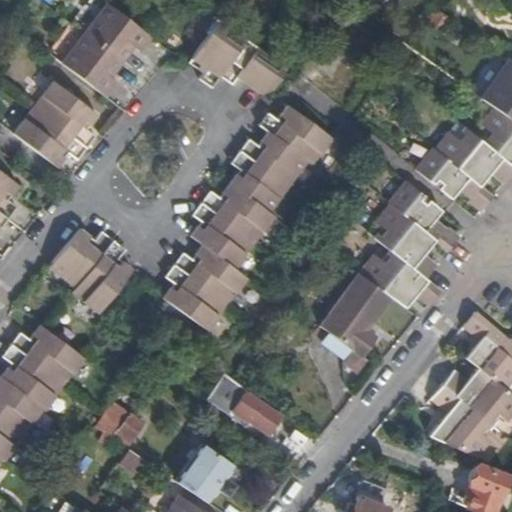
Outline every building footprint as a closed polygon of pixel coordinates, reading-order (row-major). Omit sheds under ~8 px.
[(89,0),(69,26),(121,66),(133,50),(140,55),(151,40),(106,5),(103,10),(89,0)] [(451,24),(436,14),(427,27),(442,38),(451,24)] [(286,72),(260,54),(223,28),(218,23),(208,37),(210,38),(193,63),(202,69),(203,69),(206,66),(210,69),(204,77),(200,83),(213,92),(221,81),(233,89),(238,81),(263,99),(272,93),(286,72)] [(121,66),(69,26),(50,53),(63,63),(60,67),(105,102),(117,86),(110,81),(121,66)] [(511,124),(511,67),(509,65),(481,103),(495,112),(511,124)] [(203,69),(202,69),(199,73),(204,77),(210,69),(206,66),(203,69)] [(52,84),(33,110),(85,151),(94,139),(79,128),(83,124),(88,128),(96,118),(52,84)] [(171,293),(163,303),(164,304),(208,336),(247,282),(235,274),(273,220),(269,217),(306,165),(311,168),(330,141),(286,109),(284,111),(278,120),(283,123),(280,128),(266,118),(257,131),(265,137),(259,145),(264,149),(261,153),(247,144),(229,167),(243,178),(240,182),(235,179),(221,197),(226,201),(223,206),(209,196),(191,221),(204,230),(202,235),(197,231),(190,241),(201,250),(193,260),(199,264),(196,268),(182,258),(164,282),(178,292),(175,297),(171,293)] [(85,151),(33,110),(13,137),(56,170),(64,160),(59,156),(62,152),(75,163),(85,151)] [(511,124),(495,112),(481,129),(491,137),(485,143),(482,146),(479,144),(457,125),(456,127),(463,132),(466,134),(463,138),(459,144),(448,135),(434,153),(433,151),(415,174),(433,188),(437,184),(442,188),(438,193),(451,203),(459,193),(470,203),(468,206),(480,216),(492,200),(479,190),(485,182),(485,176),(489,171),(493,173),(494,175),(491,178),(503,187),(511,176),(511,124)] [(0,218),(8,224),(17,211),(2,201),(6,197),(11,201),(18,190),(0,176),(0,218)] [(423,200),(405,185),(387,207),(389,209),(375,226),(385,233),(380,240),(377,243),(374,241),(367,236),(367,237),(376,244),(388,255),(392,257),(388,261),(384,266),(374,259),(359,279),(390,302),(405,312),(412,304),(410,299),(415,293),(419,295),(419,296),(416,300),(428,309),(440,295),(425,282),(435,269),(424,259),(422,262),(420,261),(417,258),(421,253),(427,253),(433,245),(446,255),(458,241),(447,230),(446,233),(434,223),(440,214),(428,204),(424,208),(420,204),(423,200)] [(81,233),(49,272),(77,292),(74,297),(101,317),(129,279),(135,273),(124,264),(121,270),(116,266),(126,252),(104,236),(97,245),(95,243),(92,249),(88,246),(91,241),(81,233)] [(102,234),(95,243),(97,245),(104,236),(102,234)] [(417,258),(420,261),(427,253),(421,253),(417,258)] [(367,335),(390,302),(359,279),(358,278),(320,331),(362,362),(377,341),(367,335)] [(412,304),(419,295),(415,293),(410,299),(412,304)] [(511,350),(508,346),(473,318),(461,333),(478,347),(481,349),(475,356),(469,357),(464,363),(476,374),(477,372),(503,395),(504,394),(511,384),(511,367),(511,368),(511,367),(511,350)] [(0,462),(3,465),(42,413),(44,415),(84,362),(40,329),(33,339),(38,343),(35,347),(20,336),(3,361),(16,371),(14,375),(8,372),(1,380),(0,378),(0,462)] [(481,349),(478,347),(469,357),(475,356),(481,349)] [(452,376),(441,391),(488,430),(492,425),(497,419),(507,427),(511,420),(511,400),(504,394),(503,395),(477,372),(476,374),(470,381),(471,387),(465,393),(462,390),(461,390),(464,386),(452,376)] [(470,381),(462,390),(465,393),(471,387),(470,381)] [(440,427),(427,442),(475,462),(488,446),(480,440),(484,434),(488,430),(441,391),(429,405),(445,419),(449,422),(446,426),(440,427)] [(267,437),(280,420),(246,396),(236,410),(248,419),(246,423),(267,437)] [(117,433),(111,441),(126,451),(143,427),(130,417),(119,434),(117,433)] [(224,482),(233,469),(202,447),(176,485),(207,506),(216,493),(226,500),(235,489),(224,482)] [(156,472),(130,454),(120,469),(146,486),(156,472)] [(471,500),(466,511),(467,511),(495,511),(509,482),(479,469),(470,490),(475,492),(471,500)] [(383,511),(380,511),(386,496),(363,486),(352,511),(383,511)] [(467,499),(471,500),(475,492),(470,490),(467,499)]
